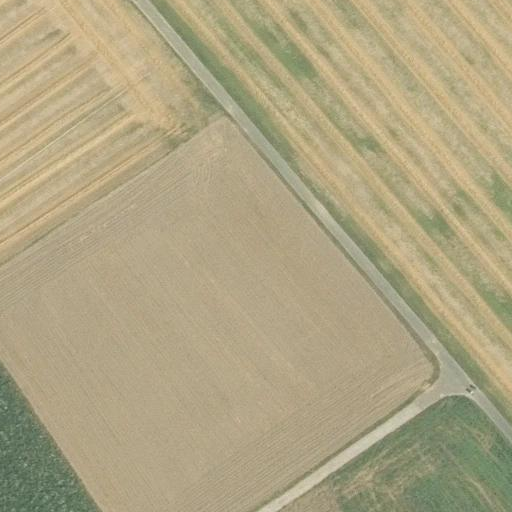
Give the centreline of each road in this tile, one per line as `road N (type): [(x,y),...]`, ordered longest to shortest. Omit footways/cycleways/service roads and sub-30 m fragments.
road 1 (track): [(144,0),(511,440)]
road 2 (track): [(459,378),(268,511)]
